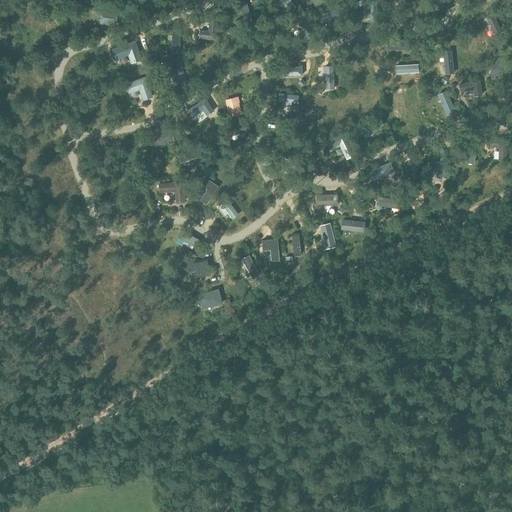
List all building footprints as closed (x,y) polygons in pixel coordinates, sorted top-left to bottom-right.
[(146,0),(147,1),(137,4),(140,13),(158,6),(155,0),(146,0)] [(289,0),(280,0),(289,11),(295,7),(289,0)] [(370,22),(378,22),(376,1),(368,2),(370,22)] [(245,4),(238,6),(242,20),(234,22),(236,31),(252,26),(245,4)] [(337,9),(317,15),(320,23),(340,17),(337,9)] [(101,10),(99,24),(116,26),(117,11),(101,10)] [(493,36),(501,32),(492,14),(485,17),(493,36)] [(199,30),(199,38),(215,40),(217,19),(209,18),(208,31),(199,30)] [(301,21),(298,21),(298,26),(301,26),(302,40),(310,39),(308,18),(301,18),(301,21)] [(265,21),(264,29),(269,29),(268,41),(276,42),(278,20),(270,19),(270,22),(265,21)] [(172,33),(171,53),(179,54),(180,34),(172,33)] [(387,40),(386,49),(408,51),(409,42),(387,40)] [(134,42),(110,50),(114,61),(127,57),(129,65),(140,61),(134,42)] [(444,76),(453,74),(451,52),(442,53),(444,76)] [(499,58),(488,74),(494,78),(504,61),(499,58)] [(395,75),(418,74),(417,65),(394,67),(395,75)] [(169,72),(177,96),(190,91),(182,67),(169,72)] [(301,67),(278,68),(278,78),(301,77),(301,67)] [(332,67),(323,68),(325,91),(333,90),(332,67)] [(145,78),(126,84),(129,94),(140,90),(143,101),(152,98),(145,78)] [(479,80),(459,84),(460,92),(473,90),(474,97),(482,95),(479,80)] [(447,118),(455,115),(445,92),(437,96),(447,118)] [(278,94),(277,101),(297,104),(298,97),(278,94)] [(237,97),(225,100),(229,117),(241,114),(238,102),(239,101),(237,97)] [(212,113),(203,100),(186,111),(191,118),(201,112),(205,117),(212,113)] [(378,117),(359,131),(365,139),(384,125),(378,117)] [(244,124),(224,130),(226,138),(239,134),(240,137),(244,135),(243,132),(246,131),(244,124)] [(169,128),(149,136),(155,150),(174,142),(169,128)] [(344,133),(326,142),(330,150),(340,145),(347,160),(355,156),(344,133)] [(490,139),(490,147),(499,147),(498,160),(506,161),(506,140),(490,139)] [(291,140),(268,147),(271,155),(282,152),(284,159),(296,155),(291,140)] [(457,140),(457,149),(467,150),(466,163),(474,164),(475,142),(457,140)] [(199,150),(177,157),(179,163),(189,161),(190,164),(197,162),(196,159),(201,157),(199,150)] [(435,160),(433,167),(437,168),(434,178),(441,180),(442,177),(447,178),(449,172),(444,171),(448,160),(441,158),(439,162),(435,160)] [(408,161),(407,168),(415,170),(414,183),(421,184),(424,163),(408,161)] [(390,162),(367,172),(371,181),(393,172),(390,162)] [(207,189),(200,200),(206,204),(218,186),(204,178),(200,185),(207,189)] [(176,202),(185,201),(183,182),(158,184),(159,193),(175,192),(176,202)] [(337,194),(316,195),(316,206),(337,205),(337,194)] [(377,197),(376,205),(400,209),(402,201),(377,197)] [(226,199),(220,203),(232,219),(238,215),(226,199)] [(341,220),(340,230),(364,232),(365,222),(341,220)] [(320,226),(326,249),(335,246),(329,223),(320,226)] [(180,230),(176,237),(196,247),(200,240),(180,230)] [(298,234),(291,234),(294,256),(300,255),(298,234)] [(277,239),(261,241),(262,250),(270,250),(271,261),(279,261),(277,239)] [(252,279),(259,275),(249,255),(241,259),(249,272),(245,274),(247,277),(250,276),(252,279)] [(208,259),(185,264),(187,272),(194,271),(196,278),(211,275),(208,259)] [(218,289),(197,295),(201,309),(222,304),(218,289)]
